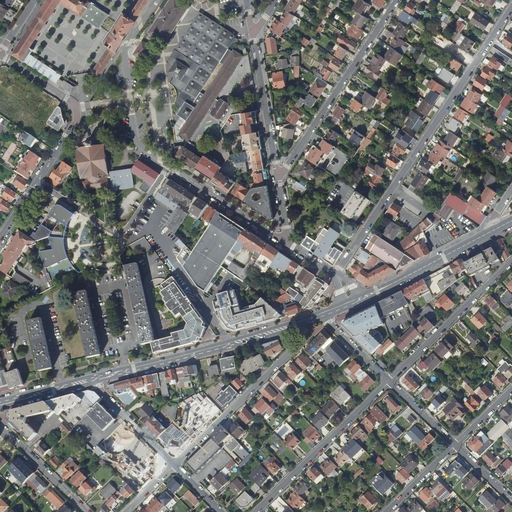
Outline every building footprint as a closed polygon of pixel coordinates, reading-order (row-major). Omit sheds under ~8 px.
[(5,0),(3,4),(10,9),(11,9),(16,0),(5,0)] [(48,0),(12,54),(25,62),(30,55),(33,50),(29,47),(58,3),(60,0),(78,12),(80,11),(83,7),(85,9),(79,17),(98,29),(107,15),(89,3),(86,7),(84,5),(83,2),(79,0),(48,0)] [(58,3),(79,17),(85,9),(83,7),(80,11),(78,12),(60,0),(58,3)] [(110,47),(93,72),(100,77),(130,31),(150,0),(140,0),(129,17),(125,15),(106,45),(110,47)] [(182,0),(170,0),(148,33),(165,44),(190,5),(182,0)] [(293,0),(291,0),(285,9),(288,11),(294,15),(300,4),(293,0)] [(363,0),(359,0),(354,9),(359,12),(364,15),(366,12),(371,5),(363,0)] [(0,2),(0,17),(3,19),(10,9),(3,4),(0,2)] [(408,7),(406,10),(410,13),(410,14),(418,20),(420,17),(415,13),(416,12),(414,10),(417,6),(411,2),(409,5),(407,4),(406,6),(408,7)] [(294,15),(288,11),(281,21),(281,22),(287,26),(288,27),(292,29),(299,18),(296,16),(294,15)] [(400,18),(409,24),(411,20),(417,24),(419,20),(418,20),(410,14),(405,11),(400,18)] [(359,12),(352,23),(354,24),(361,29),(368,18),(364,15),(359,12)] [(123,13),(103,43),(106,45),(125,15),(123,13)] [(448,14),(443,21),(447,23),(452,16),(448,14)] [(233,39),(231,39),(230,34),(231,33),(206,16),(204,18),(197,19),(195,18),(193,23),(193,24),(193,25),(192,27),(192,28),(191,29),(190,31),(189,33),(188,34),(187,35),(186,36),(184,38),(183,38),(182,39),(181,40),(180,41),(180,42),(179,43),(179,44),(178,45),(178,46),(177,47),(177,48),(176,50),(176,52),(175,53),(175,54),(174,56),(173,57),(172,59),(171,60),(169,62),(168,63),(176,69),(176,70),(176,71),(176,72),(177,73),(177,74),(178,74),(171,84),(172,85),(173,86),(175,88),(175,89),(176,90),(177,92),(177,94),(177,96),(177,99),(177,101),(176,102),(175,104),(181,107),(183,109),(187,103),(192,106),(201,93),(220,63),(229,50),(234,43),(239,41),(238,39),(236,38),(235,38),(233,38),(233,39)] [(490,22),(480,16),(475,24),(484,31),(490,22)] [(449,25),(457,30),(457,29),(461,31),(467,22),(460,17),(455,25),(451,23),(449,25)] [(281,22),(277,20),(271,29),(274,32),(281,37),(284,33),(283,32),(287,26),(281,22)] [(440,27),(438,31),(446,37),(448,33),(445,31),(449,25),(447,23),(443,21),(439,27),(440,27)] [(401,23),(394,34),(397,36),(402,39),(409,29),(401,23)] [(354,24),(348,33),(358,39),(364,31),(361,29),(354,24)] [(391,45),(400,51),(406,42),(402,39),(397,36),(391,45)] [(267,38),(269,54),(278,53),(276,40),(273,37),(267,38)] [(467,37),(460,47),(468,53),(475,42),(467,37)] [(341,43),(347,47),(345,49),(348,51),(351,53),(357,44),(351,40),(350,43),(344,39),(341,43)] [(151,47),(143,41),(134,54),(143,60),(151,47)] [(407,48),(418,55),(420,56),(422,53),(410,44),(407,48)] [(341,46),(335,54),(343,59),(348,51),(345,49),(341,46)] [(494,47),(490,52),(496,57),(500,51),(494,47)] [(393,48),(385,59),(387,60),(396,66),(403,55),(393,48)] [(187,103),(183,109),(178,115),(181,117),(176,125),(175,127),(172,128),(174,143),(181,141),(184,138),(188,141),(209,110),(212,112),(211,113),(212,116),(219,120),(221,120),(225,114),(224,112),(226,111),(230,106),(229,104),(223,99),(220,100),(219,101),(216,99),(244,57),(234,51),(233,53),(229,50),(220,63),(225,66),(205,96),(201,93),(192,106),(187,103)] [(292,59),(291,64),(293,64),(293,67),(296,67),(300,66),(300,65),(300,50),(292,51),(292,58),(294,58),(293,59),(292,59)] [(496,57),(511,66),(511,59),(500,51),(496,57)] [(420,56),(415,63),(420,66),(426,55),(422,53),(420,56)] [(378,54),(371,64),(380,70),(387,60),(385,59),(378,54)] [(25,62),(56,83),(59,79),(61,75),(30,55),(25,62)] [(332,64),(334,66),(333,68),(337,71),(343,63),(332,56),(330,60),(333,62),(332,64)] [(499,60),(494,57),(488,66),(493,69),(493,67),(498,70),(502,64),(498,61),(499,60)] [(453,58),(448,66),(458,72),(462,64),(453,58)] [(286,59),(279,60),(280,68),(288,67),(286,59)] [(433,63),(443,70),(444,67),(435,61),(433,63)] [(366,73),(377,80),(383,72),(380,70),(371,64),(366,73)] [(333,73),(324,68),(322,71),(323,71),(322,73),(324,74),(325,73),(326,73),(325,75),(327,77),(325,79),(328,81),(333,73)] [(445,68),(440,76),(449,82),(454,74),(445,68)] [(492,71),(487,68),(482,77),(486,80),(487,78),(491,81),(495,75),(491,72),(492,71)] [(283,72),(274,74),(276,87),(280,87),(280,88),(284,87),(284,86),(285,86),(283,72)] [(14,78),(11,76),(9,79),(4,76),(0,82),(0,84),(7,89),(9,87),(11,88),(13,85),(11,84),(14,78)] [(487,82),(480,77),(475,85),(480,88),(479,89),(483,92),(484,89),(489,92),(490,92),(492,90),(491,88),(485,84),(487,82)] [(426,86),(440,95),(445,87),(433,80),(431,82),(430,81),(426,86)] [(64,82),(61,86),(70,92),(74,87),(65,81),(64,82)] [(317,82),(311,91),(319,97),(326,87),(317,82)] [(433,99),(436,101),(436,100),(437,101),(437,100),(438,101),(440,98),(439,97),(440,97),(439,96),(440,95),(426,86),(423,90),(424,91),(423,92),(430,96),(431,95),(434,97),(433,99)] [(382,87),(376,97),(377,98),(381,101),(384,102),(385,103),(388,105),(391,101),(386,97),(388,94),(386,93),(388,90),(382,87)] [(473,89),(467,98),(477,104),(482,96),(473,89)] [(367,91),(360,102),(363,104),(370,109),(377,98),(376,97),(367,91)] [(11,100),(0,93),(0,105),(0,103),(1,101),(7,105),(11,100)] [(42,99),(37,96),(36,97),(31,94),(29,97),(28,96),(26,99),(27,100),(23,107),(27,110),(30,106),(35,109),(42,99)] [(318,100),(310,94),(306,101),(302,98),(299,104),(303,106),(305,103),(312,108),(318,100)] [(425,100),(434,106),(436,103),(427,97),(425,100)] [(467,98),(462,106),(473,113),(474,112),(478,105),(477,104),(467,98)] [(351,106),(359,111),(363,104),(360,102),(356,99),(351,106)] [(434,106),(425,100),(418,110),(427,116),(434,106)] [(57,107),(49,102),(44,109),(52,114),(57,107)] [(384,104),(378,114),(381,116),(388,105),(385,103),(384,104)] [(346,109),(339,105),(333,114),(340,118),(346,109)] [(58,107),(47,124),(59,132),(63,127),(65,128),(68,123),(65,116),(63,116),(61,109),(58,107)] [(295,107),(287,119),(296,125),(304,113),(300,111),(301,110),(298,107),(296,107),(296,108),(295,107)] [(460,108),(455,116),(463,121),(468,113),(460,108)] [(506,108),(502,114),(499,118),(502,120),(509,110),(506,108)] [(0,115),(7,120),(9,117),(0,110),(0,115)] [(241,124),(243,135),(244,135),(252,133),(251,124),(258,123),(257,121),(256,117),(255,111),(239,114),(240,120),(244,119),(244,123),(241,124)] [(425,119),(413,111),(410,115),(411,116),(407,123),(417,130),(425,119)] [(0,140),(9,126),(0,119),(0,140)] [(454,119),(448,127),(455,132),(461,124),(454,119)] [(285,124),(284,132),(285,132),(283,137),(293,139),(295,130),(291,129),(291,123),(285,124)] [(331,128),(324,139),(333,145),(340,134),(331,128)] [(27,133),(23,131),(17,139),(28,146),(30,148),(33,142),(31,141),(34,138),(27,133)] [(214,141),(226,161),(230,155),(224,141),(223,138),(220,131),(215,140),(214,141)] [(351,140),(358,145),(361,142),(362,142),(360,146),(361,146),(362,144),(367,137),(356,131),(351,140)] [(260,132),(252,133),(244,135),(246,148),(248,147),(249,152),(250,151),(260,149),(260,145),(262,144),(261,139),(260,132)] [(444,143),(452,148),(459,137),(451,132),(444,143)] [(414,138),(407,134),(402,142),(408,146),(414,138)] [(317,141),(306,157),(321,167),(335,146),(333,145),(324,139),(322,143),(317,141)] [(433,151),(443,157),(445,159),(452,148),(444,143),(441,140),(433,151)] [(95,141),(84,143),(85,148),(77,149),(81,179),(85,178),(86,182),(83,182),(84,189),(108,187),(107,179),(104,179),(104,176),(108,175),(104,145),(96,146),(95,141)] [(510,141),(503,151),(508,155),(511,157),(511,142),(510,141)] [(397,144),(393,149),(395,150),(393,152),(399,155),(401,151),(404,153),(408,148),(402,144),(399,143),(398,145),(397,144)] [(352,144),(347,151),(347,152),(353,156),(359,147),(355,145),(355,146),(352,144)] [(177,156),(196,169),(202,159),(183,146),(182,147),(181,146),(175,146),(177,156)] [(492,156),(502,163),(508,155),(503,151),(497,148),(492,156)] [(250,151),(254,171),(265,169),(261,149),(260,149),(250,151)] [(37,158),(28,151),(25,155),(22,159),(21,158),(15,167),(17,168),(15,171),(24,178),(27,174),(28,175),(31,171),(29,170),(32,166),(34,167),(37,163),(35,162),(37,158)] [(433,156),(430,159),(431,159),(429,163),(433,166),(439,170),(443,164),(440,161),(443,157),(433,151),(431,155),(433,156)] [(230,155),(241,173),(247,172),(244,152),(230,155)] [(389,159),(387,162),(395,168),(398,163),(399,163),(401,161),(400,160),(401,159),(393,154),(391,157),(390,156),(389,159)] [(202,159),(196,169),(213,180),(219,171),(222,167),(204,156),(202,159)] [(152,186),(159,175),(139,161),(132,171),(124,172),(124,171),(110,173),(112,189),(134,185),(132,174),(134,174),(144,180),(139,189),(147,194),(152,186)] [(418,168),(428,175),(433,166),(429,163),(428,164),(423,161),(418,168)] [(56,171),(51,178),(52,178),(50,182),(61,189),(62,187),(58,184),(59,182),(60,183),(65,175),(67,176),(72,168),(63,162),(63,163),(62,162),(60,167),(57,172),(56,171)] [(314,169),(305,162),(299,172),(308,178),(314,169)] [(367,167),(381,176),(385,169),(378,164),(376,166),(370,162),(367,167)] [(372,177),(371,180),(369,184),(377,189),(380,185),(379,184),(383,178),(381,176),(367,167),(364,171),(367,173),(370,174),(371,173),(374,176),(373,178),(372,177)] [(236,182),(219,171),(213,180),(212,182),(229,193),(236,182)] [(420,172),(409,189),(416,193),(426,176),(420,172)] [(488,172),(481,183),(488,187),(491,189),(494,183),(493,183),(496,177),(488,172)] [(250,173),(253,188),(263,187),(261,174),(255,175),(255,173),(250,173)] [(25,181),(17,176),(12,184),(20,189),(25,181)] [(168,178),(155,198),(175,211),(166,225),(175,235),(188,215),(180,209),(183,205),(187,207),(188,205),(190,206),(195,197),(192,194),(177,184),(168,178)] [(293,188),(304,195),(308,188),(297,181),(293,188)] [(239,184),(233,193),(232,194),(236,196),(236,195),(244,200),(250,192),(239,184)] [(263,187),(253,188),(252,188),(250,192),(244,200),(243,202),(271,220),(274,220),(269,195),(269,193),(268,188),(268,186),(263,187)] [(491,189),(488,187),(479,201),(473,197),(468,204),(470,205),(481,212),(486,205),(488,206),(497,193),(491,189)] [(14,193),(6,188),(0,196),(9,202),(14,193)] [(354,194),(369,204),(371,200),(363,195),(357,191),(354,194)] [(444,203),(454,209),(463,216),(470,205),(468,204),(453,194),(451,192),(444,203)] [(350,201),(365,210),(369,204),(354,194),(350,201)] [(198,199),(190,211),(200,217),(208,205),(202,202),(198,199)] [(9,205),(2,201),(0,203),(0,209),(4,212),(9,205)] [(350,201),(343,211),(358,221),(365,210),(350,201)] [(388,210),(386,214),(394,220),(402,208),(393,202),(389,209),(390,210),(389,211),(388,210)] [(438,208),(436,212),(447,220),(454,209),(444,203),(442,205),(439,208),(438,208)] [(338,210),(330,205),(328,209),(336,214),(338,210)] [(470,205),(463,216),(480,227),(483,221),(487,216),(481,212),(470,205)] [(32,236),(31,238),(37,242),(46,269),(69,258),(68,257),(67,255),(66,252),(66,250),(65,247),(65,244),(65,241),(65,239),(65,238),(65,236),(66,233),(66,230),(67,228),(68,225),(70,223),(71,220),(73,218),(74,216),(75,215),(62,206),(61,206),(60,206),(59,206),(58,206),(57,206),(56,206),(55,207),(54,207),(54,208),(53,208),(49,215),(48,217),(50,219),(54,217),(60,221),(53,231),(47,227),(47,223),(48,222),(46,220),(43,225),(37,234),(35,232),(32,236)] [(210,207),(203,218),(211,224),(219,212),(213,208),(210,207)] [(211,224),(193,252),(183,243),(182,241),(178,245),(183,250),(178,257),(184,268),(189,276),(198,287),(205,292),(222,267),(225,261),(235,246),(240,239),(246,230),(233,221),(219,212),(211,224)] [(424,221),(421,224),(425,233),(435,225),(428,218),(424,221)] [(401,228),(394,223),(390,228),(389,227),(383,235),(393,241),(401,228)] [(399,244),(396,247),(401,251),(423,239),(425,243),(428,241),(425,233),(421,224),(413,232),(399,244)] [(308,236),(302,245),(329,263),(332,264),(334,260),(336,262),(348,244),(340,239),(336,246),(333,244),(340,233),(332,228),(327,236),(321,233),(316,242),(308,236)] [(246,243),(244,245),(255,252),(256,250),(262,253),(268,245),(257,237),(246,230),(240,239),(246,243)] [(31,238),(30,238),(22,232),(20,231),(16,238),(14,236),(5,249),(2,254),(5,256),(8,258),(0,270),(2,271),(28,288),(32,283),(11,269),(15,263),(17,261),(24,251),(23,251),(28,245),(37,242),(31,238)] [(368,248),(399,269),(416,260),(401,251),(396,247),(391,244),(372,231),(369,236),(374,238),(368,248)] [(140,254),(152,248),(146,236),(134,242),(140,254)] [(401,251),(416,260),(430,253),(425,243),(423,239),(401,251)] [(491,245),(493,248),(495,253),(503,248),(504,252),(502,253),(506,260),(511,256),(502,239),(491,245)] [(268,245),(262,253),(262,254),(265,256),(265,255),(270,259),(269,261),(270,261),(267,266),(263,264),(259,269),(262,272),(261,274),(264,276),(265,274),(271,266),(280,252),(274,249),(268,245)] [(235,246),(225,261),(230,265),(228,268),(239,275),(243,268),(233,261),(241,249),(235,246)] [(355,257),(364,263),(363,264),(365,266),(373,254),(370,253),(362,247),(360,249),(355,257)] [(477,256),(464,263),(469,271),(472,277),(490,267),(489,266),(499,261),(495,253),(493,248),(477,256)] [(280,252),(271,266),(284,274),(288,269),(293,261),(286,257),(280,252)] [(365,267),(368,270),(371,272),(379,260),(380,259),(378,258),(373,254),(365,266),(365,267)] [(253,255),(245,268),(248,270),(243,277),(246,278),(255,265),(258,259),(259,258),(253,255)] [(258,259),(255,265),(259,269),(263,264),(258,259)] [(451,266),(452,269),(458,281),(460,279),(465,275),(463,272),(466,270),(467,272),(469,271),(464,263),(463,260),(451,266)] [(293,261),(288,269),(290,271),(290,272),(291,273),(292,272),(294,274),(300,265),(297,263),(293,261)] [(357,261),(351,271),(355,273),(354,275),(358,277),(363,270),(364,269),(365,267),(365,266),(363,264),(362,266),(359,264),(360,263),(357,261)] [(358,277),(367,283),(371,284),(397,270),(384,262),(383,263),(385,265),(373,271),(374,272),(371,273),(369,272),(369,273),(368,273),(368,272),(367,271),(367,272),(363,270),(358,277)] [(129,284),(134,306),(132,306),(132,308),(133,310),(135,309),(139,329),(137,329),(137,331),(138,333),(140,332),(143,345),(153,343),(155,342),(152,327),(148,308),(138,264),(126,267),(129,280),(127,280),(127,282),(127,284),(129,284)] [(451,266),(425,280),(426,283),(452,269),(451,266)] [(302,267),(294,280),(302,286),(303,285),(305,285),(305,284),(308,286),(315,275),(309,272),(302,267)] [(426,283),(434,299),(451,286),(458,281),(452,269),(426,283)] [(161,340),(158,341),(160,352),(163,351),(168,350),(194,343),(200,341),(201,338),(203,338),(207,328),(205,327),(206,324),(202,319),(203,318),(177,281),(174,277),(172,279),(163,285),(166,290),(161,294),(165,299),(163,300),(168,307),(176,318),(182,314),(183,316),(189,324),(187,328),(186,330),(173,334),(174,337),(165,339),(161,340)] [(318,277),(304,298),(301,303),(307,310),(311,308),(329,285),(327,283),(318,277)] [(356,280),(365,286),(367,283),(358,277),(356,280)] [(404,292),(409,304),(412,302),(425,295),(428,304),(434,299),(426,283),(425,280),(403,292),(404,292)] [(19,286),(10,281),(2,293),(11,298),(19,286)] [(463,284),(455,291),(461,297),(469,290),(463,284)] [(276,293),(280,297),(271,302),(276,306),(293,297),(288,293),(286,291),(283,288),(281,287),(276,293)] [(288,293),(293,297),(301,303),(304,298),(295,290),(294,292),(291,289),(288,293)] [(89,297),(88,290),(75,293),(89,358),(101,355),(99,347),(101,347),(101,345),(101,343),(99,344),(95,324),(96,323),(96,321),(96,320),(94,320),(90,301),(92,300),(91,299),(91,297),(89,297)] [(236,331),(284,317),(262,298),(256,304),(245,308),(245,310),(242,311),(235,290),(219,295),(220,298),(221,300),(215,302),(219,317),(227,328),(236,331)] [(387,300),(376,305),(382,319),(389,316),(388,316),(410,306),(409,304),(404,292),(396,295),(396,296),(388,300),(387,300)] [(502,300),(509,308),(511,304),(511,294),(510,292),(502,300)] [(454,305),(445,295),(436,304),(440,309),(443,306),(448,311),(454,305)] [(491,296),(485,302),(491,309),(498,302),(494,298),(493,299),(491,296)] [(299,312),(295,303),(286,307),(285,305),(284,306),(285,307),(279,309),(285,314),(287,313),(288,316),(299,312)] [(384,325),(382,319),(376,305),(343,322),(343,326),(373,354),(376,351),(380,347),(382,345),(374,337),(379,332),(375,329),(384,325)] [(479,314),(472,321),(480,330),(487,322),(479,314)] [(511,317),(510,315),(502,322),(505,325),(511,319),(511,317)] [(42,318),(30,320),(40,370),(53,368),(50,355),(52,354),(52,353),(51,351),(49,351),(45,329),(47,328),(46,327),(46,325),(44,325),(42,318)] [(429,333),(435,327),(427,319),(425,321),(423,321),(421,323),(425,327),(426,328),(425,329),(425,330),(426,329),(429,333)] [(511,319),(505,325),(502,329),(505,333),(511,325),(511,319)] [(496,334),(498,336),(503,332),(495,323),(487,330),(493,336),(496,334)] [(397,346),(404,353),(422,336),(419,333),(419,332),(417,333),(416,332),(412,328),(410,330),(411,332),(406,336),(405,336),(403,338),(408,343),(405,345),(401,340),(399,342),(399,344),(397,346)] [(306,350),(311,356),(317,362),(322,357),(317,353),(323,347),(325,349),(333,341),(331,339),(331,338),(325,331),(306,350)] [(467,338),(472,343),(469,345),(472,349),(480,341),(472,333),(467,338)] [(272,342),(262,347),(268,357),(283,350),(282,348),(287,345),(284,339),(280,341),(279,340),(272,342)] [(380,347),(376,351),(380,356),(393,343),(389,339),(386,342),(387,342),(381,348),(380,347)] [(454,349),(447,342),(440,348),(440,347),(436,351),(443,359),(454,349)] [(328,352),(342,366),(350,358),(336,343),(328,352)] [(488,349),(485,352),(483,355),(485,357),(493,349),(491,347),(488,349)] [(434,354),(425,363),(432,371),(442,362),(434,354)] [(220,359),(223,370),(237,367),(236,356),(220,359)] [(263,364),(259,356),(253,360),(252,358),(242,364),(246,371),(247,372),(248,372),(248,373),(249,373),(250,374),(259,369),(258,368),(263,364)] [(297,362),(306,370),(313,364),(314,365),(317,362),(311,356),(309,359),(308,360),(306,358),(303,356),(297,362)] [(354,361),(343,372),(349,377),(353,373),(358,378),(360,376),(365,372),(361,369),(362,368),(354,361)] [(498,371),(500,373),(507,381),(511,375),(511,366),(510,365),(507,362),(498,371)] [(426,368),(422,364),(421,365),(420,364),(418,366),(420,367),(416,370),(419,374),(426,368)] [(177,369),(178,377),(185,375),(185,376),(192,374),(193,378),(196,378),(195,373),(198,373),(196,365),(187,367),(177,369)] [(288,371),(290,373),(292,375),(290,377),(294,381),(302,373),(294,365),(288,371)] [(218,366),(208,368),(211,376),(220,374),(218,366)] [(223,370),(224,375),(224,378),(237,371),(237,367),(223,370)] [(159,374),(161,387),(163,398),(168,397),(165,384),(167,383),(170,382),(171,384),(170,384),(170,386),(176,384),(175,379),(176,379),(174,370),(159,374)] [(271,379),(277,385),(278,384),(281,386),(286,381),(289,384),(291,382),(279,371),(275,374),(271,379)] [(0,375),(4,386),(9,384),(7,377),(6,372),(1,374),(1,373),(0,372),(0,375)] [(364,380),(358,386),(365,392),(375,382),(365,372),(360,376),(364,380)] [(7,377),(9,384),(11,389),(24,385),(20,373),(16,374),(13,373),(12,373),(11,376),(7,377)] [(498,377),(493,381),(499,388),(507,381),(500,373),(497,376),(498,377)] [(143,378),(145,385),(146,385),(148,389),(149,389),(151,395),(153,394),(151,390),(161,387),(159,374),(143,378)] [(246,381),(244,379),(244,378),(240,375),(238,376),(238,379),(233,384),(235,385),(234,386),(236,388),(236,387),(239,390),(244,385),(243,384),(246,381)] [(179,379),(179,383),(184,382),(186,387),(190,386),(189,381),(191,380),(190,376),(185,377),(179,379)] [(403,382),(414,393),(420,387),(409,376),(403,382)] [(145,385),(143,378),(131,381),(139,393),(149,390),(148,389),(146,385),(145,385)] [(108,386),(130,407),(134,403),(128,389),(137,399),(141,395),(140,394),(139,393),(131,381),(130,381),(126,382),(116,384),(108,386)] [(287,386),(291,390),(294,387),(296,386),(292,382),(291,382),(289,384),(287,386)] [(219,394),(221,396),(217,400),(225,408),(229,404),(230,404),(231,403),(236,398),(235,398),(239,394),(231,385),(225,391),(224,389),(219,394)] [(464,388),(470,395),(471,394),(474,397),(477,395),(467,385),(464,388)] [(340,386),(332,395),(340,404),(347,399),(346,398),(349,395),(345,391),(340,386)] [(270,387),(260,396),(263,400),(266,402),(269,400),(276,393),(275,393),(276,392),(273,389),(272,390),(270,387)] [(482,390),(478,394),(484,401),(492,394),(485,387),(482,390)] [(422,393),(428,400),(434,394),(431,391),(427,388),(422,393)] [(446,390),(441,395),(439,398),(442,401),(451,391),(449,388),(446,390)] [(74,394),(83,400),(91,406),(94,408),(100,403),(103,400),(96,393),(95,392),(89,391),(74,394)] [(45,401),(56,412),(61,417),(63,419),(66,414),(67,412),(70,414),(72,410),(74,411),(77,405),(79,406),(83,400),(74,394),(61,398),(45,401)] [(399,407),(388,395),(384,400),(389,405),(388,406),(394,412),(399,407)] [(439,398),(431,405),(434,408),(442,401),(439,398)] [(472,399),(465,404),(473,412),(476,409),(475,409),(479,406),(472,399)] [(206,400),(196,410),(204,418),(214,408),(206,400)] [(263,400),(252,411),(259,419),(271,407),(266,402),(263,400)] [(266,402),(271,407),(273,409),(275,407),(269,400),(266,402)] [(455,400),(443,412),(452,421),(458,415),(460,418),(466,412),(455,400)] [(18,408),(13,409),(12,410),(11,410),(10,411),(9,411),(9,412),(8,412),(8,413),(8,414),(8,415),(8,416),(8,417),(8,418),(9,419),(12,422),(9,425),(20,436),(23,434),(31,441),(38,434),(26,422),(28,418),(53,411),(54,411),(56,412),(45,401),(18,408)] [(186,405),(183,401),(178,404),(177,410),(180,410),(186,405)] [(332,401),(321,412),(328,419),(334,413),(334,414),(339,408),(332,401)] [(88,414),(99,425),(110,414),(100,403),(94,408),(90,413),(88,414)] [(138,412),(143,417),(140,420),(145,425),(147,422),(153,416),(155,414),(146,404),(138,412)] [(372,414),(378,421),(381,424),(387,418),(376,407),(371,413),(372,414)] [(501,413),(503,415),(500,418),(503,421),(508,426),(510,423),(511,421),(511,411),(508,407),(501,413)] [(246,409),(239,416),(246,424),(253,416),(246,409)] [(312,421),(321,429),(329,421),(328,419),(321,412),(312,421)] [(110,414),(99,425),(104,431),(116,420),(110,414)] [(372,414),(363,422),(371,430),(374,427),(373,426),(378,421),(372,414)] [(153,416),(147,422),(145,425),(144,425),(151,433),(157,439),(167,430),(161,424),(153,416)] [(412,425),(416,421),(411,416),(407,420),(412,425)] [(194,417),(186,424),(188,426),(196,420),(194,417)] [(196,420),(184,432),(190,438),(201,427),(199,424),(200,423),(196,420)] [(503,421),(489,434),(496,441),(499,438),(511,451),(511,429),(508,426),(503,421)] [(237,422),(229,429),(238,438),(245,431),(237,422)] [(361,425),(366,430),(369,433),(371,430),(363,422),(361,425)] [(66,423),(62,427),(64,429),(62,431),(64,432),(65,431),(69,434),(73,430),(73,429),(70,426),(69,427),(66,423)] [(312,425),(308,429),(311,431),(306,436),(307,437),(304,441),(313,450),(317,446),(313,443),(321,436),(316,431),(317,431),(314,428),(312,425)] [(212,439),(222,449),(225,446),(232,452),(240,444),(222,426),(217,431),(210,437),(212,439)] [(369,437),(358,426),(349,435),(353,439),(359,446),(369,437)] [(403,434),(396,426),(390,432),(397,439),(397,440),(402,434),(403,434)] [(114,435),(109,441),(113,445),(117,441),(119,443),(125,438),(119,432),(120,431),(117,428),(112,433),(114,435)] [(408,435),(419,446),(426,438),(419,431),(419,432),(415,428),(408,435)] [(180,432),(171,441),(176,447),(182,441),(183,443),(187,439),(180,432)] [(476,437),(485,445),(490,441),(486,437),(481,432),(476,437)] [(301,442),(293,434),(283,443),(291,451),(301,442)] [(489,434),(486,437),(490,441),(485,445),(476,437),(470,443),(470,446),(481,456),(496,441),(489,434)] [(426,438),(419,446),(418,446),(423,450),(426,447),(427,447),(434,439),(430,435),(426,438)] [(208,443),(190,461),(187,465),(196,475),(222,449),(212,439),(208,443)] [(342,450),(342,451),(350,459),(352,460),(363,449),(359,446),(353,439),(342,450)] [(41,441),(35,446),(38,449),(43,443),(41,441)] [(198,450),(188,459),(190,461),(208,443),(206,441),(198,450)] [(275,442),(269,447),(282,461),(291,452),(280,441),(277,443),(275,442)] [(83,445),(92,455),(95,452),(94,451),(86,442),(83,445)] [(119,448),(129,460),(136,452),(126,442),(119,448)] [(43,443),(38,449),(45,456),(51,450),(44,443),(43,443)] [(95,452),(96,453),(101,458),(103,457),(101,456),(102,455),(96,449),(94,451),(95,452)] [(142,451),(133,460),(138,464),(141,461),(144,463),(149,458),(142,451)] [(350,459),(342,451),(339,454),(339,455),(337,457),(337,456),(334,459),(342,467),(350,459)] [(483,459),(491,467),(494,465),(496,467),(502,461),(498,456),(495,458),(489,453),(483,459)] [(416,459),(422,465),(424,462),(419,456),(416,459)] [(148,468),(149,469),(147,471),(151,475),(161,465),(154,457),(146,466),(148,468)] [(281,470),(278,467),(279,466),(272,459),(272,460),(270,457),(264,463),(266,466),(265,466),(270,471),(268,473),(269,475),(273,478),(281,470)] [(402,467),(409,474),(418,466),(411,458),(402,467)] [(28,480),(34,474),(19,459),(9,468),(24,484),(26,482),(28,480)] [(50,462),(57,468),(60,465),(53,459),(50,462)] [(68,460),(61,467),(64,471),(63,472),(65,475),(64,476),(67,480),(75,472),(79,468),(74,462),(72,464),(68,460)] [(232,460),(225,468),(228,471),(236,463),(232,460)] [(329,460),(320,469),(328,476),(337,467),(334,465),(330,461),(329,460)] [(449,476),(453,472),(456,472),(463,479),(469,473),(466,470),(462,466),(463,466),(459,463),(456,460),(452,465),(451,465),(445,472),(449,476)] [(502,465),(496,472),(501,477),(507,471),(502,465)] [(267,480),(266,478),(269,475),(268,473),(267,472),(261,466),(249,477),(255,483),(259,487),(267,480)] [(315,469),(308,476),(314,482),(320,476),(327,483),(328,481),(322,474),(321,475),(315,469)] [(403,470),(396,477),(403,484),(410,477),(403,470)] [(77,488),(87,479),(80,472),(71,481),(77,488)] [(219,473),(210,482),(219,491),(228,483),(219,473)] [(393,484),(382,473),(377,478),(379,481),(373,487),(381,495),(388,489),(387,488),(389,486),(390,488),(393,484)] [(28,480),(39,491),(42,493),(47,487),(34,474),(28,480)] [(471,490),(479,482),(472,474),(463,482),(471,490)] [(174,479),(167,487),(173,494),(181,486),(174,479)] [(229,486),(237,495),(245,487),(236,479),(229,486)] [(26,482),(37,493),(39,491),(28,480),(26,482)] [(305,480),(294,491),(295,491),(300,497),(304,493),(307,496),(309,494),(306,491),(311,486),(305,480)] [(434,485),(430,489),(439,498),(442,502),(451,493),(447,490),(437,480),(433,484),(434,485)] [(89,481),(80,490),(86,496),(93,490),(94,491),(97,489),(89,481)] [(259,487),(255,483),(250,487),(255,493),(260,488),(259,487)] [(102,493),(107,498),(110,501),(114,497),(111,494),(115,490),(110,485),(102,493)] [(127,492),(124,495),(128,498),(135,492),(133,490),(129,486),(125,490),(127,492)] [(427,488),(419,496),(425,502),(428,500),(429,501),(430,500),(432,498),(431,497),(433,495),(427,488)] [(17,491),(21,496),(25,499),(27,498),(19,489),(17,491)] [(44,494),(59,508),(64,503),(53,492),(52,493),(49,490),(44,494)] [(185,495),(193,503),(198,499),(195,495),(190,491),(185,495)] [(292,496),(287,501),(295,510),(304,501),(300,497),(295,491),(291,495),(292,496)] [(479,499),(490,509),(497,501),(486,491),(479,499)] [(110,501),(106,504),(112,510),(118,505),(115,502),(122,495),(121,494),(119,492),(114,497),(110,501)] [(162,495),(157,499),(164,506),(165,507),(173,499),(166,492),(163,496),(162,495)] [(240,505),(247,505),(253,500),(245,492),(236,501),(240,505)] [(368,493),(359,501),(369,510),(374,505),(375,505),(377,503),(377,502),(368,493)] [(25,499),(32,507),(34,505),(27,498),(25,499)] [(149,507),(146,510),(147,511),(158,511),(164,506),(157,499),(156,498),(147,506),(149,507)] [(0,511),(3,511),(9,507),(1,499),(0,499),(0,511)] [(487,511),(488,511),(499,511),(505,505),(499,499),(497,501),(490,509),(487,511)] [(427,507),(431,511),(439,505),(435,500),(431,505),(430,504),(427,507)] [(427,511),(424,509),(416,501),(407,509),(409,511),(427,511)]
